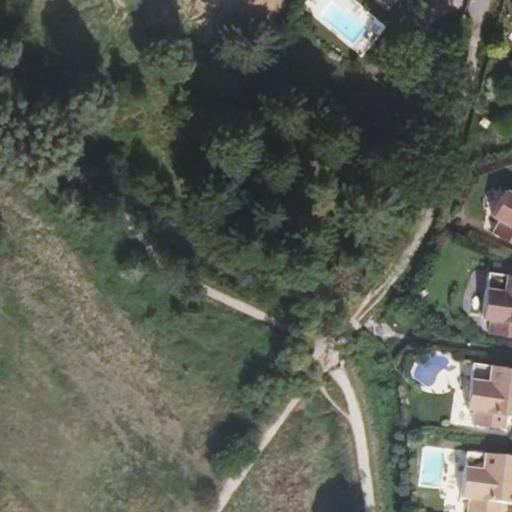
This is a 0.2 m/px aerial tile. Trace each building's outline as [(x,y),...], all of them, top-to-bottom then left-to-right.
[(396,0),(377,0),(389,10),(396,0)] [(511,192),(507,190),(492,215),(500,220),(494,229),(511,239),(511,192)] [(511,274),(492,271),(484,319),(492,320),(491,332),(511,335),(511,274)] [(511,407),(511,362),(477,358),(469,405),(477,406),(476,418),(507,423),(511,409),(511,407)] [(511,495),(511,455),(473,450),(465,496),(474,498),(473,511),(481,511),(504,511),(507,500),(511,495)]
